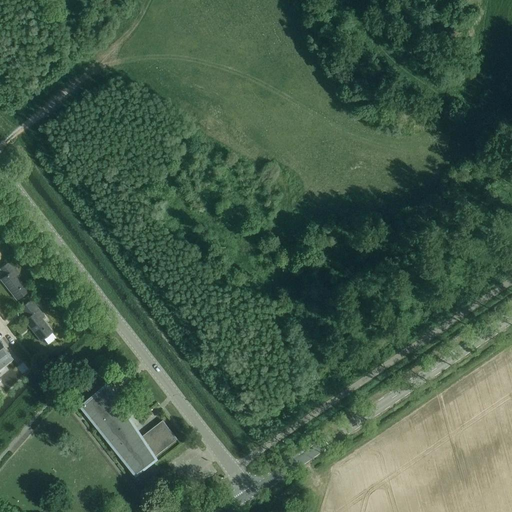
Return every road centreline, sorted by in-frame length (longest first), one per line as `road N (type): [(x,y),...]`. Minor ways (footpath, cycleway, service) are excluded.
road 1 (tertiary): [(250,495),(0,170)]
road 2 (tertiary): [(250,495),(511,316)]
road 3 (track): [(0,148),(94,56),(48,0)]
